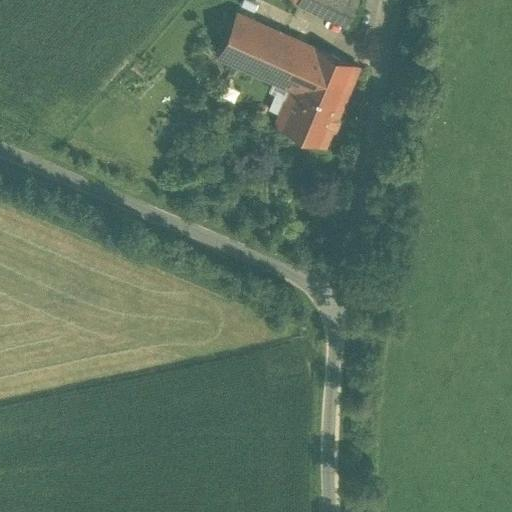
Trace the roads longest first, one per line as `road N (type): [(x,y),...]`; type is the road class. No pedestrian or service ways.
road 1 (unclassified): [(335,290),(0,148)]
road 2 (unclassified): [(392,0),(335,290)]
road 3 (unclassified): [(335,290),(343,511)]
